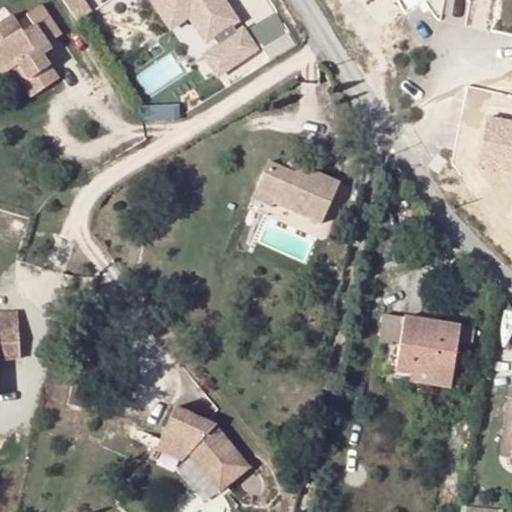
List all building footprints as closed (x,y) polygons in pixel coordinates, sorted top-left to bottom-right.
[(61,0),(76,22),(89,13),(80,0),(61,0)] [(220,0),(150,0),(159,14),(172,5),(182,20),(188,16),(205,42),(212,38),(218,47),(204,57),(217,76),(255,50),(242,31),(234,37),(228,27),(235,22),(220,0)] [(10,14),(0,21),(0,42),(0,43),(0,42),(0,62),(7,72),(11,69),(30,98),(58,79),(43,56),(52,49),(48,43),(61,35),(41,5),(25,15),(32,26),(23,32),(10,14)] [(260,24),(271,41),(288,30),(278,13),(260,24)] [(228,27),(234,37),(242,31),(235,22),(228,27)] [(265,163),(253,190),(273,198),(271,203),(318,225),(336,184),(295,166),(291,175),(265,163)] [(16,311),(0,311),(0,325),(16,325),(16,311)] [(404,316),(399,346),(395,373),(410,375),(411,364),(453,370),(457,341),(459,325),(459,324),(404,316)] [(0,358),(19,358),(16,325),(0,325),(0,358)] [(473,328),(459,325),(457,341),(470,342),(473,328)] [(386,371),(395,373),(399,346),(390,345),(386,371)] [(451,386),(453,370),(411,364),(410,375),(409,381),(451,386)] [(103,373),(78,368),(70,401),(94,408),(103,373)] [(511,429),(511,428),(511,399),(506,399),(502,428),(511,429)] [(173,405),(156,441),(188,454),(217,490),(246,465),(212,423),(173,405)] [(508,457),(511,429),(502,428),(498,455),(508,457)] [(188,454),(156,441),(153,449),(184,462),(188,454)]
